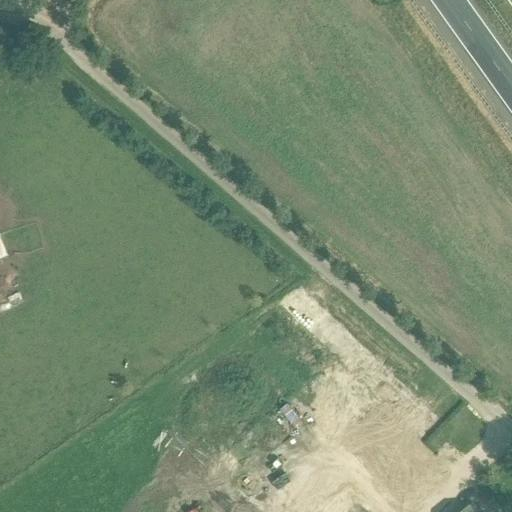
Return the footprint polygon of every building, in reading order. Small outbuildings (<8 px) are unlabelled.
[(358,355),(344,370),(363,388),(377,373),(358,355)] [(379,374),(365,387),(382,405),(396,391),(379,374)] [(386,405),(403,421),(419,406),(402,389),(386,405)] [(400,508),(435,475),(375,411),(339,444),(400,508)] [(363,511),(347,489),(314,511),(363,511)] [(239,511),(221,491),(196,511),(239,511)]
